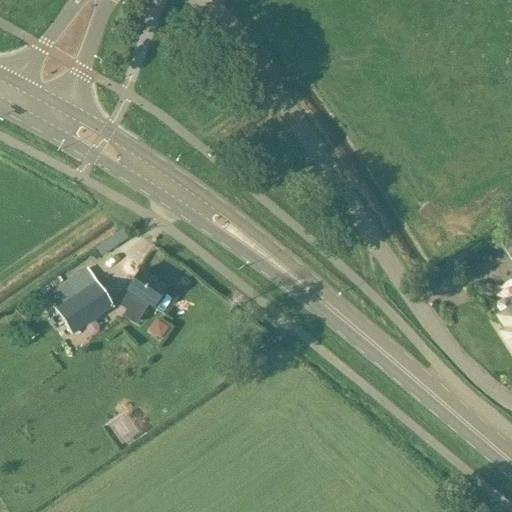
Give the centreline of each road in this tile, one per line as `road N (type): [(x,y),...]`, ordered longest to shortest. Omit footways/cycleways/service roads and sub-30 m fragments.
road 1 (primary): [(489,439),(201,191),(63,107)]
road 2 (primary): [(51,132),(169,200),(282,280),(410,388),(489,439)]
road 3 (unclassified): [(195,0),(219,11),(264,67),(438,335),(511,403)]
